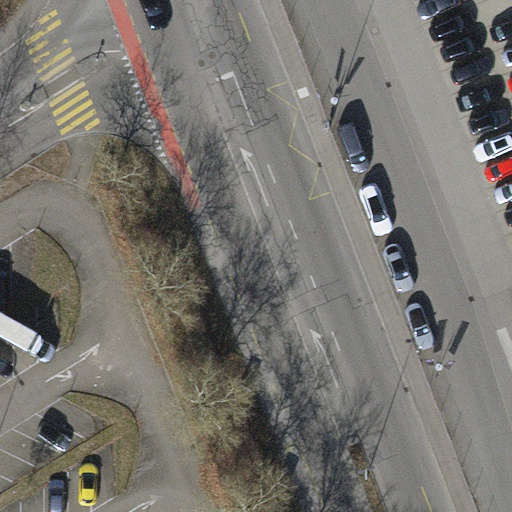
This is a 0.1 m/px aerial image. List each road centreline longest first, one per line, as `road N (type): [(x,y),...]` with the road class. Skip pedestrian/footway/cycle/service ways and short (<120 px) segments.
road 1 (tertiary): [(303,299),(196,5)]
road 2 (tertiary): [(422,511),(388,421),(303,299)]
road 3 (unclassified): [(196,5),(0,117)]
road 4 (tertiary): [(303,299),(316,440),(339,511)]
